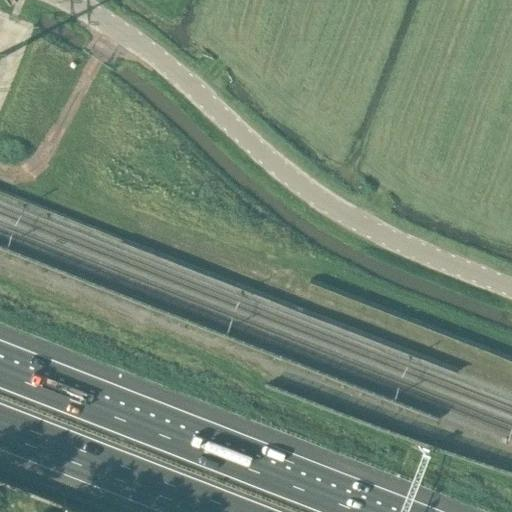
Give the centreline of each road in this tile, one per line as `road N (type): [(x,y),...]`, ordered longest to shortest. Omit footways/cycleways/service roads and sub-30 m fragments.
road 1 (tertiary): [(511,285),(332,203),(142,44),(68,0)]
road 2 (motorway): [(358,511),(0,372)]
road 3 (motorway): [(0,426),(220,511)]
